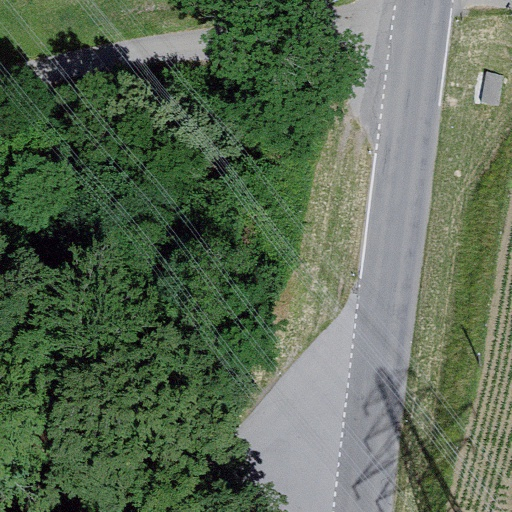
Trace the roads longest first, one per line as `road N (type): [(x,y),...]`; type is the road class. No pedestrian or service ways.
road 1 (tertiary): [(378,293),(410,0)]
road 2 (tertiary): [(356,511),(378,293)]
road 3 (residential): [(269,436),(316,400),(378,293)]
road 4 (residential): [(161,511),(269,436)]
